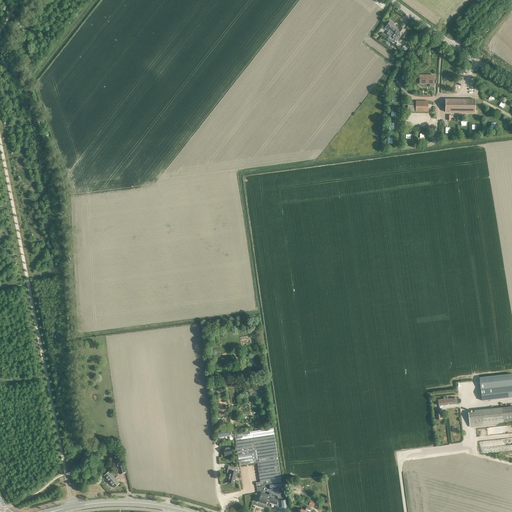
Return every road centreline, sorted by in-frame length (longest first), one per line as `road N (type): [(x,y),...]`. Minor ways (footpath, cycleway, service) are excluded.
road 1 (track): [(0,145),(45,375)]
road 2 (tertiary): [(511,81),(391,0)]
road 3 (track): [(45,375),(70,499)]
